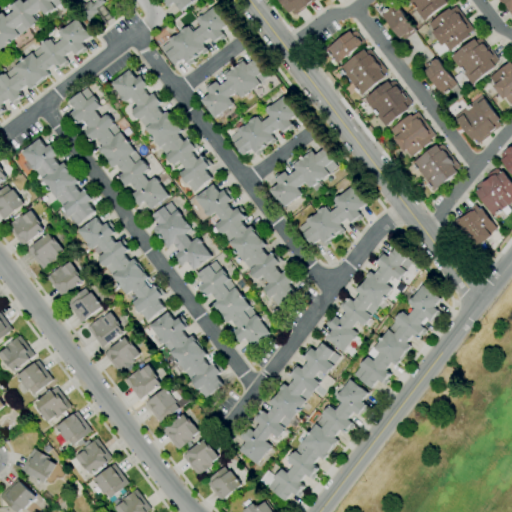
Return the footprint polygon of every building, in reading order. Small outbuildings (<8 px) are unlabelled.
[(0,15),(3,13),(6,17),(14,11),(10,7),(18,0),(21,0),(24,3),(27,0),(63,0),(64,1),(55,8),(56,9),(50,14),(49,12),(45,16),(40,10),(34,15),(38,20),(35,22),(36,24),(30,28),(29,27),(11,41),(8,38),(6,40),(8,43),(0,49),(0,15)] [(89,23),(77,8),(83,3),(85,5),(90,1),(92,4),(97,0),(104,0),(105,1),(96,9),(98,12),(93,16),(95,19),(89,23)] [(194,0),(180,11),(174,3),(167,7),(163,2),(164,1),(163,0),(194,0)] [(293,16),(290,13),(279,0),(317,0),(296,16),(295,15),(293,16)] [(424,21),(407,0),(446,0),(448,3),(424,21)] [(511,15),(511,16),(504,7),(505,6),(504,5),(503,6),(498,0),(511,0),(511,15)] [(404,40),(402,37),(400,38),(382,14),(395,3),(416,31),(404,40)] [(188,66),(183,60),(175,66),(161,48),(170,41),(169,40),(175,36),(176,37),(181,32),(180,31),(186,27),(187,28),(189,27),(193,32),(201,26),(197,20),(198,19),(197,18),(202,14),(203,16),(216,6),(229,24),(220,31),(225,38),(220,42),(219,40),(214,44),(210,39),(203,44),(208,51),(202,56),(201,54),(193,61),(194,62),(188,66)] [(449,52),(443,45),(442,46),(432,33),(434,31),(429,24),(449,8),(451,11),(456,7),(474,29),(468,34),(470,36),(449,52)] [(0,117),(0,76),(3,74),(4,75),(43,45),(42,44),(48,39),(49,41),(51,39),(55,45),(62,39),(58,33),(60,32),(59,31),(63,27),(64,29),(77,19),(91,37),(82,43),(87,50),(82,54),(80,52),(76,56),(72,51),(64,57),(69,64),(64,68),(63,67),(59,70),(54,64),(46,71),(49,75),(44,79),(43,78),(35,85),(36,86),(31,90),(27,85),(17,93),(22,99),(19,101),(20,102),(15,106),(9,99),(0,106),(0,108),(4,112),(1,114),(2,116),(0,117)] [(336,65),(325,50),(350,31),(352,33),(355,31),(356,32),(357,32),(364,42),(363,42),(364,44),(336,65)] [(472,85),(451,58),(475,39),(476,41),(479,38),(480,40),(482,39),(498,60),(499,62),(495,65),(496,66),(472,85)] [(361,95),(340,68),(364,50),(365,52),(370,49),(378,60),(377,60),(379,62),(380,61),(387,70),(386,71),(387,72),(383,75),(385,77),(361,95)] [(457,100),(450,90),(442,96),(424,72),(427,70),(424,67),(425,66),(425,65),(436,56),(457,84),(456,85),(464,95),(457,100)] [(214,118),(201,100),(209,94),(206,90),(216,82),(220,86),(227,80),(224,76),(244,61),(247,65),(255,59),(269,77),(260,84),(261,85),(256,89),(255,87),(249,92),(250,93),(244,97),(243,97),(241,98),(236,92),(229,98),(233,104),(231,105),(232,107),(228,110),(227,108),(214,118)] [(511,105),(511,106),(505,98),(503,100),(493,87),(495,85),(490,78),(511,62),(511,64),(511,105)] [(194,192),(180,174),(186,169),(180,161),(174,165),(172,163),(171,164),(166,158),(168,157),(138,118),(137,119),(132,114),(134,113),(132,111),(138,106),(132,98),(126,102),(125,101),(124,102),(120,97),(121,97),(112,84),(130,70),(136,79),(143,74),(146,79),(145,80),(149,85),(144,89),(150,97),(157,92),(160,97),(159,97),(163,102),(157,107),(163,115),(168,112),(183,131),(179,134),(184,142),(189,138),(193,143),(195,141),(199,147),(192,152),(197,160),(203,156),(207,161),(208,159),(212,164),(205,170),(212,179),(194,192)] [(385,127),(364,100),(389,81),(390,83),(395,80),(403,91),(404,93),(413,103),(408,107),(409,109),(385,127)] [(151,210),(144,201),(138,206),(133,201),(135,200),(132,195),(137,191),(131,183),(124,189),(120,183),(121,182),(118,177),(123,173),(117,165),(113,169),(98,149),(103,146),(96,137),(90,141),(88,138),(87,139),(82,133),(89,128),(83,120),(77,124),(74,120),(72,121),(68,115),(75,110),(68,101),(87,88),(101,107),(95,111),(101,119),(107,114),(108,117),(110,116),(114,121),(113,122),(143,162),(143,161),(147,166),(146,167),(149,170),(143,174),(149,182),(155,177),(157,179),(160,182),(159,183),(169,196),(151,210)] [(478,144),(474,139),(472,141),(454,117),(482,95),(500,118),(498,120),(501,124),(499,125),(501,127),(490,134),(489,133),(488,134),(490,136),(480,143),(479,142),(478,144)] [(257,157),(252,150),(244,156),(230,138),(238,132),(237,131),(244,126),(244,127),(249,123),(249,122),(254,117),(255,119),(257,117),(262,123),(270,116),(265,111),(267,109),(266,108),(270,105),(271,106),(284,96),(298,114),(289,121),(293,125),(282,133),(279,128),(271,134),(276,142),(271,146),(270,144),(261,150),(262,152),(257,157)] [(411,158),(405,150),(403,151),(394,139),(396,137),(390,130),(411,115),(412,116),(418,112),(436,136),(431,140),(432,142),(411,158)] [(77,225),(70,216),(65,220),(61,215),(66,211),(36,171),(35,172),(31,166),(22,153),(40,139),(46,148),(53,143),(57,148),(55,149),(59,154),(54,158),(60,166),(65,162),(68,167),(67,168),(74,178),(75,177),(79,182),(75,185),(81,193),(86,189),(89,193),(91,192),(95,197),(88,203),(95,212),(77,225)] [(511,175),(501,160),(503,159),(501,155),(502,155),(500,152),(511,142),(511,175)] [(433,191),(412,164),(437,145),(439,147),(442,144),(450,155),(451,157),(452,156),(460,167),(456,170),(458,172),(433,191)] [(283,208),(269,190),(278,184),(274,180),(284,172),(288,176),(296,170),(292,166),(311,151),(315,156),(324,149),(337,167),(329,173),(330,174),(324,179),(323,177),(317,182),(318,183),(312,187),(311,187),(310,188),(305,182),(298,188),(302,194),(300,195),(301,196),(296,199),(296,198),(283,208)] [(511,201),(494,216),(475,192),(478,191),(474,186),(495,169),(496,170),(498,169),(501,173),(503,171),(511,182),(511,201)] [(277,306),(271,298),(270,299),(266,293),(267,292),(263,288),(269,283),(263,276),(258,280),(256,278),(255,279),(250,273),(251,272),(221,232),(220,233),(216,228),(217,227),(216,225),(221,220),(215,213),(210,217),(209,215),(208,216),(204,212),(205,211),(195,198),(213,184),(220,193),(227,188),(231,193),(229,195),(233,199),(227,203),(233,211),(240,206),(244,211),(243,212),(247,217),(241,221),(247,229),(252,226),(267,245),(262,249),(268,257),(273,252),(276,256),(278,255),(282,261),(275,266),(281,274),(287,270),(290,274),(291,274),(295,279),(289,284),(295,292),(277,306)] [(3,220),(0,216),(0,191),(8,185),(12,191),(13,190),(24,204),(3,220)] [(325,246),(320,240),(312,246),(298,228),(307,222),(306,220),(311,216),(312,217),(318,212),(317,212),(323,207),(323,208),(326,207),(330,213),(338,207),(334,201),(335,200),(334,198),(338,195),(339,197),(352,186),(366,204),(357,211),(363,218),(357,222),(356,221),(351,224),(347,219),(340,225),(345,231),(339,235),(338,234),(330,241),(331,242),(325,246)] [(194,270),(187,262),(180,267),(176,262),(178,260),(174,256),(180,251),(174,243),(166,249),(162,244),(164,242),(158,234),(157,236),(152,230),(159,224),(152,216),(170,202),(177,211),(178,210),(183,215),(182,216),(186,222),(187,221),(191,227),(190,228),(192,230),(186,235),(192,242),(197,238),(198,239),(199,238),(203,243),(202,244),(211,256),(194,270)] [(469,250),(454,230),(456,229),(451,223),(475,205),(479,210),(482,208),(497,229),(490,234),(491,236),(478,247),(476,245),(469,250)] [(22,246),(7,227),(23,214),(24,216),(31,210),(41,223),(39,224),(43,229),(22,246)] [(147,321),(140,313),(139,314),(135,308),(136,307),(133,303),(139,298),(133,291),(127,295),(104,266),(103,266),(99,260),(100,259),(99,257),(104,253),(98,246),(93,250),(92,249),(91,250),(87,245),(88,244),(78,231),(96,218),(103,226),(110,221),(114,227),(113,228),(115,232),(110,236),(116,244),(123,239),(127,244),(125,245),(129,250),(124,254),(130,262),(134,259),(136,262),(136,263),(144,273),(149,278),(145,281),(151,289),(156,285),(159,290),(161,289),(165,294),(158,299),(164,308),(147,321)] [(42,270),(27,250),(49,233),(53,239),(54,238),(64,250),(56,257),(57,258),(42,270)] [(344,352),(326,338),(332,330),(328,327),(336,317),(340,320),(346,312),(342,309),(349,299),(354,302),(359,295),(354,291),(359,285),(360,286),(367,278),(366,277),(370,272),(374,275),(380,267),(376,264),(384,254),(388,257),(395,249),(413,263),(406,271),(406,272),(402,277),(401,276),(398,281),(392,276),(386,284),(392,289),(369,318),(370,318),(366,324),(365,323),(363,326),(358,322),(352,329),(358,334),(356,335),(358,336),(354,340),(353,339),(344,352)] [(252,347),(246,339),(239,344),(234,338),(236,337),(232,333),(238,328),(233,320),(228,324),(212,304),(217,301),(212,294),(206,298),(203,294),(201,294),(197,288),(203,283),(197,275),(215,261),(222,270),(223,269),(227,275),(226,276),(257,316),(258,315),(261,319),(260,320),(270,334),(252,347)] [(62,298),(46,278),(60,266),(62,269),(70,263),(80,275),(79,276),(83,281),(62,298)] [(371,389),(354,375),(360,367),(359,366),(364,360),(365,361),(368,357),(374,361),(380,353),(374,349),(396,320),(395,319),(400,313),(401,314),(403,312),(408,316),(414,309),(408,304),(409,303),(408,302),(412,297),(413,298),(423,285),(440,299),(434,308),(441,313),(437,318),(435,317),(432,322),(426,318),(420,326),(427,331),(423,336),(422,335),(419,340),(413,335),(406,344),(411,347),(407,352),(406,351),(399,360),(400,361),(396,366),(392,363),(385,371),(390,375),(387,380),(389,381),(385,386),(378,381),(371,389)] [(81,323),(66,303),(85,288),(90,294),(91,292),(102,307),(81,323)] [(0,340),(0,312),(13,330),(0,340)] [(102,348),(87,328),(101,317),(102,319),(111,312),(121,325),(119,327),(123,331),(102,348)] [(205,399),(183,370),(179,373),(176,369),(180,365),(178,363),(174,366),(167,357),(171,354),(163,343),(159,346),(153,338),(156,335),(150,326),(168,312),(175,321),(182,316),(186,321),(184,322),(188,327),(182,331),(188,339),(192,336),(195,339),(194,340),(202,351),(203,350),(207,355),(203,358),(209,366),(214,362),(218,367),(219,366),(223,371),(216,376),(223,385),(205,399)] [(14,372),(10,367),(8,368),(0,357),(0,353),(6,349),(5,347),(20,336),(35,355),(14,372)] [(119,374),(104,353),(125,337),(129,343),(131,341),(141,355),(133,361),(134,362),(119,374)] [(257,465),(239,451),(246,442),(242,439),(249,429),(254,432),(260,424),(256,421),(263,411),(268,414),(273,407),(269,403),(272,400),(273,401),(281,390),(280,389),(283,384),(288,388),(294,379),(290,376),(297,367),(302,370),(308,362),(303,359),(311,349),(315,352),(322,343),(339,357),(333,365),(334,366),(331,369),(330,368),(325,375),(320,371),(313,379),(319,383),(318,385),(319,386),(313,394),(312,393),(283,430),(284,431),(280,437),(279,436),(277,438),(271,434),(265,442),(271,446),(270,447),(272,448),(268,452),(267,452),(257,465)] [(34,395),(30,390),(28,391),(17,377),(38,360),(53,380),(34,395)] [(140,401),(124,380),(139,368),(141,371),(148,365),(158,378),(157,378),(161,384),(140,401)] [(286,502),(259,481),(267,471),(275,478),(282,469),(288,474),(294,466),(288,461),(289,460),(287,458),(292,452),(294,454),(324,414),(323,413),(327,407),(328,408),(330,407),(336,411),(342,403),(336,398),(337,397),(336,396),(339,392),(340,393),(350,380),(368,394),(361,402),(368,408),(364,413),(362,412),(359,416),(354,412),(348,420),(355,426),(350,431),(349,430),(346,435),(340,430),(334,439),(338,442),(334,447),(333,446),(327,454),(328,455),(324,460),(319,457),(313,465),(320,471),(312,480),(305,475),(299,483),(306,488),(298,498),(292,493),(286,502)] [(48,423),(38,409),(39,409),(35,403),(56,387),(72,408),(57,419),(55,417),(48,423)] [(160,423),(145,404),(165,389),(167,392),(169,391),(177,402),(175,404),(179,408),(160,423)] [(73,446),(69,441),(67,443),(56,428),(77,412),(92,432),(73,446)] [(178,451),(163,431),(184,414),(188,420),(189,419),(199,432),(192,437),(193,439),(178,451)] [(91,475),(87,470),(86,471),(76,457),(83,452),(82,450),(97,439),(112,459),(91,475)] [(197,476),(182,457),(203,440),(207,445),(208,444),(218,457),(211,463),(212,465),(197,476)] [(43,483),(21,470),(33,448),(48,457),(46,459),(56,465),(48,479),(46,478),(43,483)] [(110,499),(106,493),(105,495),(94,480),(114,464),(130,484),(110,499)] [(221,501),(206,482),(225,467),(228,472),(230,471),(241,485),(221,501)] [(19,511),(15,511),(0,497),(0,496),(17,479),(36,497),(24,510),(22,509),(19,511)] [(146,511),(116,511),(114,508),(116,507),(113,502),(118,499),(120,501),(136,489),(151,509),(146,511)] [(242,511),(253,504),(255,507),(258,504),(259,506),(266,500),(275,511),(242,511)]
